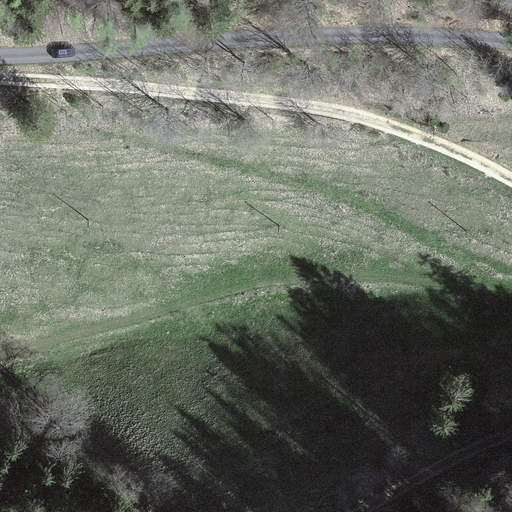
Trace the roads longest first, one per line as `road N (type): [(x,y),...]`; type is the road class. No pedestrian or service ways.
road 1 (track): [(0,80),(359,116),(463,156),(511,185)]
road 2 (unclassified): [(511,39),(260,36),(0,55)]
road 3 (track): [(511,428),(355,511)]
